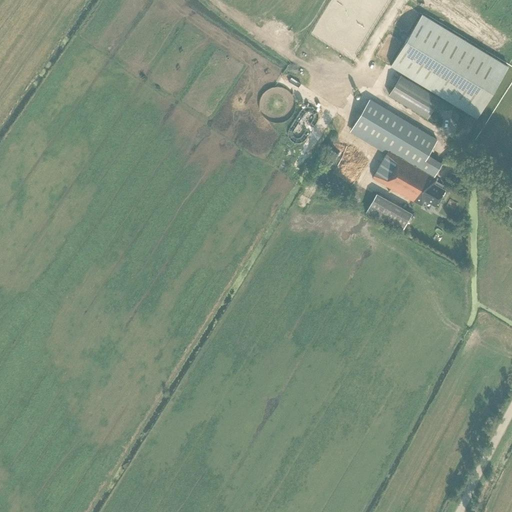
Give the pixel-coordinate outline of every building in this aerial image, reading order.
[(508,66),(422,14),(391,66),(476,118),(508,66)] [(428,119),(440,98),(401,75),(389,95),(428,119)] [(292,115),(293,114),(294,112),(295,110),(295,108),(295,106),(295,105),(295,103),(295,102),(295,100),(295,99),(294,98),(293,97),(293,96),(292,95),(291,94),(291,93),(289,91),(288,90),(286,89),(284,88),(283,88),(281,87),(279,87),(277,87),(275,87),(272,87),(271,88),(270,88),(268,89),(267,90),(266,91),(264,92),(263,93),(262,95),(261,96),(261,97),(260,99),(260,100),(260,101),(259,103),(259,104),(259,106),(259,107),(260,109),(260,111),(261,113),(262,115),(263,116),(264,117),(265,118),(266,119),(267,120),(269,121),(270,122),(272,122),(273,123),(274,123),(276,123),(277,123),(279,123),(280,123),(282,122),(284,122),(285,121),(286,120),(288,119),(289,118),(290,117),(291,116),(292,115)] [(435,206),(444,190),(441,188),(443,185),(435,181),(437,178),(433,176),(440,164),(427,156),(436,139),(370,100),(350,132),(386,154),(373,178),(421,205),(424,200),(435,206)] [(286,174),(298,179),(305,164),(293,159),(286,174)] [(402,232),(413,213),(377,193),(366,212),(402,232)]
